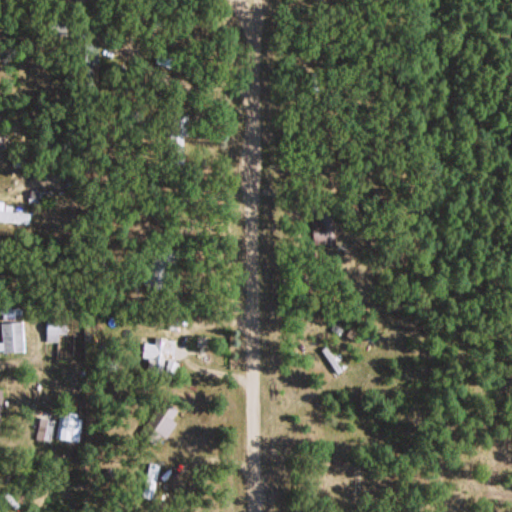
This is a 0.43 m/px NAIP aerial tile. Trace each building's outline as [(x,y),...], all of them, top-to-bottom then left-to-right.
[(65,16),(46,16),(46,33),(65,33),(65,16)] [(76,41),(76,89),(92,89),(92,64),(97,64),(97,41),(76,41)] [(185,114),(167,114),(167,163),(185,163),(185,114)] [(0,220),(28,223),(29,211),(0,208),(0,220)] [(331,245),(331,215),(311,215),(311,245),(331,245)] [(141,283),(160,292),(178,252),(159,243),(141,283)] [(67,314),(46,314),(46,340),(59,340),(59,333),(67,333),(67,314)] [(0,350),(23,351),(23,321),(0,321),(0,341),(0,350)] [(141,342),(141,357),(146,357),(146,374),(174,374),(174,361),(171,361),(171,338),(155,338),(155,342),(141,342)] [(343,367),(324,346),(319,351),(338,372),(343,367)] [(109,359),(100,359),(100,368),(109,368),(109,359)] [(155,463),(145,462),(142,497),(152,498),(155,463)] [(352,503),(361,503),(361,466),(352,466),(352,503)]
